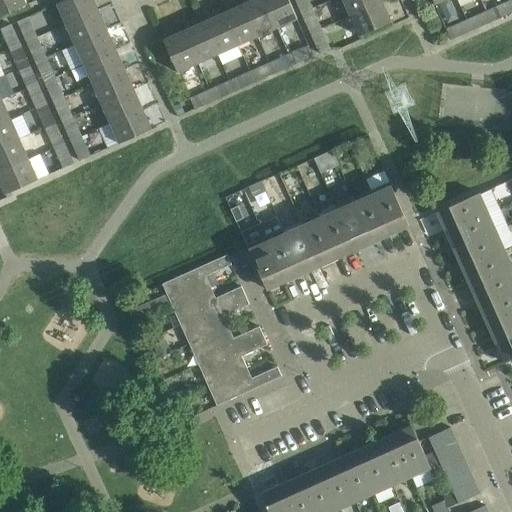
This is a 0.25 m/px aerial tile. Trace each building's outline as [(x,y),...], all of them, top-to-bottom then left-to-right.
[(0,0),(0,15),(26,4),(23,0),(0,0)] [(93,0),(65,0),(57,4),(66,24),(98,10),(93,0)] [(258,36),(278,27),(266,0),(251,0),(244,4),(258,36)] [(266,0),(278,27),(297,18),(288,0),(266,0)] [(296,0),(295,0),(301,13),(312,8),(308,0),(296,0)] [(381,0),(342,0),(350,15),(382,1),(381,0)] [(382,1),(350,15),(359,35),(391,21),(382,1)] [(498,19),(510,13),(505,2),(493,8),(498,19)] [(238,45),(258,36),(244,4),(223,13),(238,45)] [(301,13),(307,26),(318,21),(312,8),(301,13)] [(66,24),(75,43),(107,29),(98,10),(66,24)] [(218,54),(238,45),(223,13),(203,22),(218,54)] [(471,31),(484,25),(479,14),(466,20),(471,31)] [(17,22),(23,35),(33,30),(28,17),(17,22)] [(458,36),(471,31),(466,20),(453,25),(458,36)] [(197,63),(218,54),(203,22),(183,31),(197,63)] [(11,24),(1,29),(6,42),(17,37),(11,24)] [(107,29),(75,43),(84,63),(116,49),(107,29)] [(177,72),(197,63),(183,31),(163,40),(177,72)] [(319,53),(330,48),(324,35),(313,40),(319,53)] [(29,49),(35,61),(45,57),(40,44),(29,49)] [(301,48),(290,53),(295,64),(306,59),(301,48)] [(84,63),(93,83),(124,69),(116,49),(84,63)] [(13,56),(19,69),(29,64),(24,51),(13,56)] [(281,70),(295,64),(290,53),(276,60),(281,70)] [(35,61),(40,74),(51,69),(45,57),(35,61)] [(35,77),(29,64),(19,69),(24,82),(35,77)] [(262,66),(250,71),(254,82),(267,77),(262,66)] [(124,69),(93,83),(101,103),(133,88),(124,69)] [(241,88),(254,82),(250,71),(236,77),(241,88)] [(47,88),(52,101),(63,96),(57,83),(47,88)] [(222,84),(209,89),(214,100),(227,94),(222,84)] [(101,103),(110,122),(142,108),(133,88),(101,103)] [(202,106),(214,100),(209,89),(197,95),(202,106)] [(30,96),(36,108),(47,104),(41,91),(30,96)] [(52,101),(58,114),(69,109),(63,96),(52,101)] [(0,124),(11,120),(2,100),(0,100),(0,124)] [(53,116),(47,104),(36,108),(42,121),(53,116)] [(142,108),(110,122),(119,143),(151,128),(142,108)] [(0,148),(20,139),(11,120),(0,124),(0,148)] [(70,140),(81,136),(75,123),(64,128),(70,140)] [(48,135),(54,148),(65,143),(59,130),(48,135)] [(87,148),(81,136),(70,140),(76,153),(87,148)] [(0,171),(29,159),(20,139),(0,148),(0,171)] [(65,143),(54,148),(59,160),(63,168),(73,163),(70,156),(65,143)] [(324,151),(312,159),(325,179),(337,171),(324,151)] [(38,179),(29,159),(0,171),(0,182),(5,194),(38,179)] [(385,170),(367,179),(371,189),(391,233),(409,225),(406,218),(390,181),(385,170)] [(354,197),(373,241),(391,233),(371,189),(354,197)] [(445,231),(488,212),(479,192),(437,211),(445,231)] [(336,205),(355,249),(373,241),(354,197),(336,205)] [(237,205),(231,208),(234,215),(236,221),(243,218),(237,205)] [(318,213),(338,257),(355,249),(336,205),(318,213)] [(454,249),(496,230),(488,212),(445,231),(454,249)] [(301,221),(320,265),(338,257),(318,213),(301,221)] [(277,216),(260,224),(265,237),(285,280),(302,272),(283,229),(277,216)] [(283,229),(302,272),(320,265),(301,221),(283,229)] [(496,230),(454,249),(462,268),(504,249),(511,245),(511,236),(507,226),(496,230)] [(285,280),(265,237),(247,245),(267,288),(285,280)] [(470,287),(511,267),(511,266),(504,249),(462,268),(470,287)] [(205,275),(232,263),(227,253),(162,284),(166,294),(171,303),(210,286),(205,275)] [(478,305),(511,290),(511,267),(470,287),(478,305)] [(171,303),(180,323),(245,294),(241,285),(215,297),(210,286),(171,303)] [(487,324),(511,312),(511,290),(478,305),(487,324)] [(166,294),(150,301),(154,311),(171,303),(166,294)] [(223,315),(249,303),(245,294),(180,323),(189,343),(228,326),(223,315)] [(511,312),(487,324),(495,342),(511,334),(511,312)] [(193,354),(198,364),(263,334),(259,325),(233,337),(228,326),(189,343),(193,354)] [(175,334),(164,339),(169,350),(180,345),(175,334)] [(198,364),(207,383),(246,366),(241,355),(267,343),(263,334),(198,364)] [(511,334),(495,342),(504,362),(511,358),(511,334)] [(189,343),(180,347),(185,357),(193,354),(189,343)] [(246,366),(207,383),(216,404),(281,375),(277,365),(251,377),(246,366)] [(187,400),(174,406),(180,417),(192,411),(187,400)] [(430,467),(418,441),(411,425),(392,433),(411,476),(430,467)] [(455,438),(450,427),(428,436),(433,448),(455,438)] [(411,476),(392,433),(373,442),(392,484),(411,476)] [(438,459),(460,449),(455,438),(433,448),(438,459)] [(392,484),(373,442),(354,450),(374,492),(392,484)] [(443,470),(465,460),(460,449),(438,459),(443,470)] [(374,492),(354,450),(336,459),(355,501),(374,492)] [(355,501),(336,459),(317,467),(336,509),(355,501)] [(448,480),(470,471),(465,460),(443,470),(448,480)] [(330,511),(336,509),(317,467),(298,476),(314,511),(330,511)] [(453,491),(475,481),(470,471),(448,480),(453,491)] [(314,511),(298,476),(280,484),(292,511),(314,511)] [(453,491),(458,503),(480,493),(475,481),(453,491)] [(292,511),(280,484),(260,493),(269,511),(292,511)] [(445,511),(449,510),(447,507),(444,500),(431,506),(434,511),(445,511)] [(403,511),(399,502),(389,507),(390,511),(403,511)]
